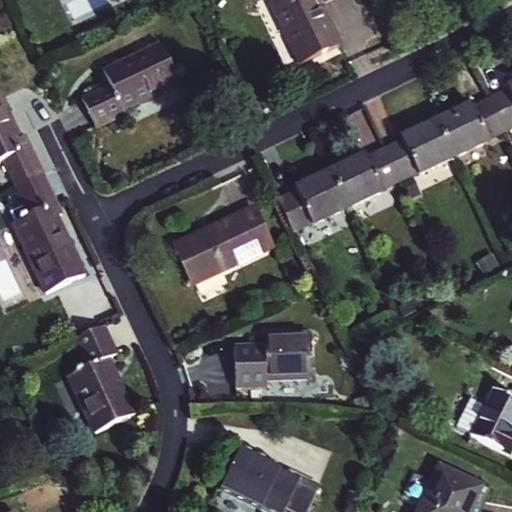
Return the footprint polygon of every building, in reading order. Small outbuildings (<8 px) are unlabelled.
[(268,0),(273,10),(279,8),(275,0),(268,0)] [(329,0),(275,0),(279,8),(273,10),(299,66),(339,47),(319,5),(329,0)] [(178,85),(159,46),(104,73),(110,86),(81,100),(95,130),(125,115),(123,111),(178,85)] [(511,86),(505,90),(506,93),(490,100),(505,132),(511,128),(511,86)] [(0,163),(4,162),(17,189),(44,176),(25,136),(20,138),(0,96),(0,163)] [(505,132),(490,100),(473,109),(471,106),(436,123),(453,160),(489,142),(488,140),(505,132)] [(453,160),(436,123),(400,140),(401,143),(384,151),(399,184),(416,175),(417,177),(453,160)] [(399,184),(384,151),(367,159),(366,157),(330,174),(347,210),(382,194),(382,191),(399,184)] [(295,191),(296,193),(277,202),(293,234),(311,226),(311,228),(347,210),(330,174),(295,191)] [(63,216),(44,176),(17,189),(30,215),(12,224),(46,295),(86,276),(58,218),(63,216)] [(253,212),(175,248),(192,284),(270,248),(253,212)] [(103,328),(73,342),(86,370),(68,378),(95,434),(134,416),(107,361),(116,356),(103,328)] [(309,335),(265,336),(265,346),(234,348),(235,389),(267,388),(266,382),(310,380),(309,335)] [(494,451),(510,460),(511,456),(511,437),(511,436),(511,434),(511,400),(493,391),(484,408),(469,401),(455,429),(495,449),(494,451)] [(304,511),(315,489),(239,452),(220,492),(261,511),(280,511),(282,507),(292,511),(304,511)] [(477,511),(487,491),(439,468),(417,511),(477,511)]
